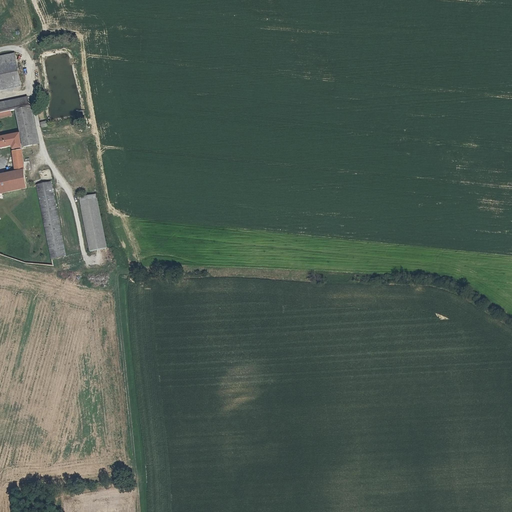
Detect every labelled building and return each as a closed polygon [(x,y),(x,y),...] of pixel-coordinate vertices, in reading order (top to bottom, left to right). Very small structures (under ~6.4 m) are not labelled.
[(15,55),(0,57),(0,91),(21,88),(15,55)] [(0,102),(0,112),(15,110),(31,107),(29,97),(0,102)] [(15,112),(15,110),(0,112),(0,124),(0,123),(0,118),(14,116),(13,112),(15,112)] [(35,129),(19,132),(21,143),(37,139),(35,129)] [(21,147),(21,143),(19,132),(0,135),(0,147),(12,145),(13,148),(21,147)] [(86,146),(70,149),(90,252),(107,249),(86,146)] [(15,172),(0,175),(0,193),(27,188),(22,151),(13,152),(15,172)] [(51,182),(37,185),(52,259),(66,257),(51,182)]
